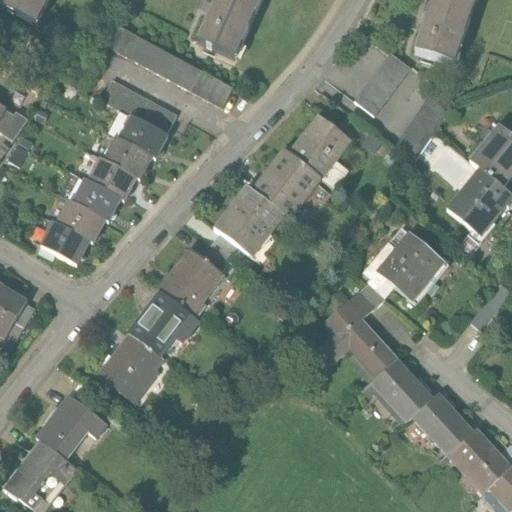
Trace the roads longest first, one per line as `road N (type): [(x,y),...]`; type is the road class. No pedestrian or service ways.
road 1 (residential): [(357,0),(288,95),(87,305)]
road 2 (residential): [(87,305),(0,415)]
road 3 (residential): [(511,425),(408,338)]
